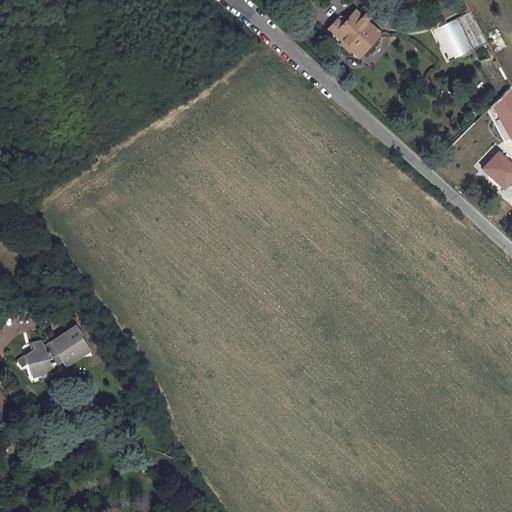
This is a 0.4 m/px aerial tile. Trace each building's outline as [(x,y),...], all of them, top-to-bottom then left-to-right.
[(342,24),(336,18),(328,26),(360,55),(379,35),(361,19),(363,17),(355,10),(342,24)] [(458,18),(474,49),(488,42),(471,11),(458,18)] [(431,30),(448,62),(471,49),(454,18),(431,30)] [(511,138),(511,92),(510,88),(493,105),(511,139),(511,138)] [(511,165),(498,152),(483,168),(504,188),(511,178),(511,165)] [(79,355),(77,354),(87,347),(79,336),(81,335),(75,325),(44,346),(40,341),(33,343),(34,349),(24,356),(26,364),(28,364),(31,376),(53,370),(53,366),(60,361),(63,365),(79,355)]
